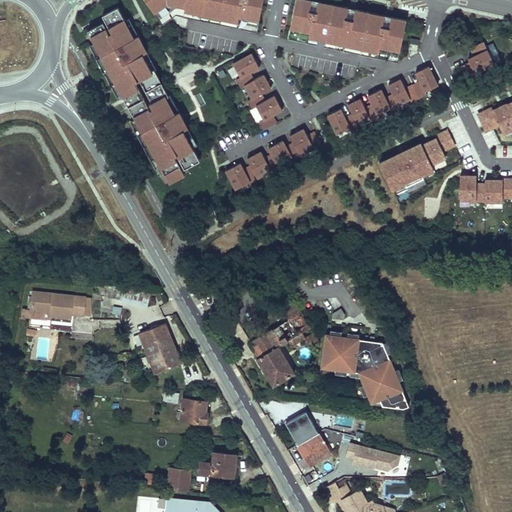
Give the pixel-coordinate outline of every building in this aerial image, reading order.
[(149,0),(166,24),(178,13),(259,30),(265,0),(149,0)] [(410,19),(321,0),(299,0),(291,36),(402,60),(410,19)] [(102,23),(90,30),(97,43),(125,95),(126,97),(134,113),(165,171),(172,183),(187,175),(178,158),(181,157),(187,169),(202,160),(195,147),(186,130),(190,127),(182,111),(177,113),(168,96),(158,78),(161,76),(157,68),(154,70),(145,53),(150,51),(141,35),(136,37),(127,20),(120,6),(101,16),(111,34),(108,35),(102,23)] [(141,35),(131,17),(127,20),(136,37),(141,35)] [(498,64),(487,41),(474,48),(478,56),(472,59),(473,62),(464,66),(470,77),(498,64)] [(125,95),(97,43),(92,45),(120,97),(125,95)] [(158,67),(150,51),(145,53),(154,70),(158,67)] [(252,72),(262,66),(255,53),(236,63),(243,76),(239,79),(243,86),(247,84),(256,79),(252,72)] [(442,85),(432,66),(419,72),(424,81),(416,85),(423,98),(431,94),(429,91),(442,85)] [(264,93),(274,88),(267,74),(256,79),(247,84),(255,97),(250,100),(255,108),(259,106),(267,100),(264,93)] [(171,95),(161,76),(158,78),(168,96),(171,95)] [(423,98),(416,85),(409,88),(405,79),(392,85),(396,94),(401,104),(413,99),(415,102),(423,98)] [(403,108),(401,104),(396,94),(389,98),(384,89),(371,95),(376,104),(381,114),(393,108),(395,112),(403,108)] [(182,111),(172,94),(171,95),(168,96),(177,113),(182,111)] [(275,115),(285,109),(278,95),(267,100),(259,106),(266,119),(262,121),(266,129),(279,122),(275,115)] [(351,105),(356,114),(361,124),(372,118),(374,121),(383,117),(381,114),(376,104),(368,108),(364,98),(351,105)] [(361,124),(356,114),(348,117),(344,108),(331,114),(341,133),(353,127),(355,131),(363,127),(361,124)] [(488,114),(476,119),(483,135),(495,130),(499,139),(511,133),(511,128),(504,110),(489,117),(488,114)] [(165,171),(134,113),(129,115),(160,173),(165,171)] [(200,145),(190,127),(186,130),(195,147),(200,145)] [(325,145),(318,131),(311,135),(307,128),(293,136),(296,143),(289,147),(285,140),(271,147),(275,154),(268,158),(264,151),(250,159),(254,166),(246,170),(243,163),(229,170),(238,189),(252,182),(253,183),(261,179),(261,178),(274,171),(274,172),(283,167),(282,166),(295,159),(296,160),(304,156),(303,155),(317,148),(317,149),(325,145)] [(446,135),(434,141),(441,155),(453,149),(446,135)] [(434,141),(420,148),(430,169),(444,162),(441,155),(434,141)] [(419,145),(377,164),(391,194),(432,173),(430,169),(420,148),(419,145)] [(473,178),(457,177),(456,203),(466,203),(466,205),(480,205),(480,186),(472,186),(473,178)] [(480,181),(480,186),(480,205),(497,206),(497,201),(497,182),(480,181)] [(511,182),(497,182),(497,201),(511,200),(511,182)] [(145,306),(147,295),(114,286),(111,286),(108,286),(108,290),(96,291),(96,296),(108,296),(109,298),(145,306)] [(80,317),(80,298),(28,291),(25,309),(24,316),(45,319),(46,315),(65,317),(65,315),(80,317)] [(281,322),(247,343),(273,385),(294,372),(278,345),(287,339),(294,351),(316,338),(292,298),(273,309),(281,322)] [(120,316),(121,307),(112,306),(112,316),(120,316)] [(138,330),(154,371),(179,361),(164,320),(138,330)] [(325,332),(321,365),(359,370),(364,382),(368,393),(371,400),(380,396),(383,403),(402,405),(408,403),(398,378),(394,368),(387,351),(383,341),(382,340),(358,336),(347,335),(325,332)] [(391,349),(387,339),(383,341),(387,351),(391,349)] [(188,385),(203,380),(198,363),(182,367),(188,385)] [(402,376),(398,366),(394,368),(398,378),(402,376)] [(117,374),(119,381),(136,376),(133,368),(117,374)] [(368,393),(364,382),(360,384),(364,394),(368,393)] [(164,391),(163,401),(178,402),(179,392),(164,391)] [(334,394),(328,398),(331,404),(337,400),(334,394)] [(203,409),(204,398),(181,396),(179,417),(205,420),(207,410),(203,409)] [(284,414),(288,422),(301,414),(297,407),(284,414)] [(327,418),(340,419),(341,414),(345,415),(346,411),(328,408),(327,418)] [(286,423),(298,445),(320,433),(308,411),(301,414),(288,422),(286,423)] [(345,415),(341,414),(340,419),(340,422),(351,423),(352,416),(345,415)] [(320,433),(298,445),(311,468),(333,456),(320,433)] [(399,461),(401,452),(350,442),(347,455),(355,456),(353,463),(375,467),(376,462),(382,463),(382,465),(389,467),(399,461)] [(236,454),(213,450),(211,460),(197,458),(195,470),(209,473),(232,476),(236,454)] [(442,457),(437,460),(442,472),(447,470),(442,457)] [(166,466),(164,487),(185,490),(188,469),(166,466)] [(446,483),(456,484),(449,469),(447,470),(442,472),(437,473),(441,481),(444,480),(446,483)] [(143,483),(154,485),(156,473),(144,472),(143,483)] [(333,480),(322,487),(328,499),(343,496),(350,509),(345,511),(365,511),(369,510),(369,511),(381,511),(387,510),(384,503),(373,497),(369,500),(361,485),(349,492),(343,481),(336,485),(333,480)] [(220,511),(208,499),(166,493),(163,511),(220,511)] [(396,511),(395,507),(384,503),(387,510),(387,511),(396,511)]
